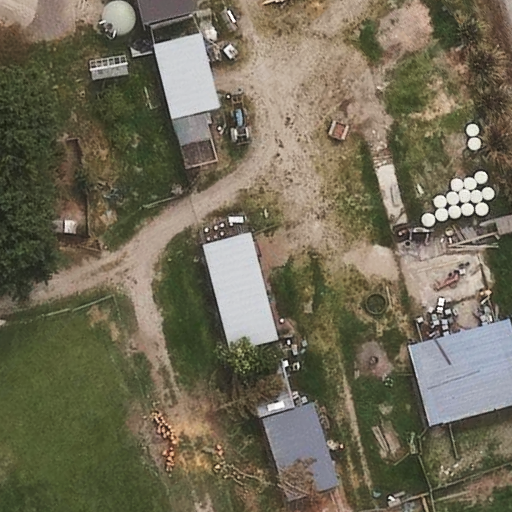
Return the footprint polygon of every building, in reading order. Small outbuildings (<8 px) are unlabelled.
[(188,0),(140,0),(148,26),(193,14),(188,0)] [(152,42),(171,117),(183,167),(217,159),(204,109),(217,105),(198,30),(152,42)] [(251,234),(204,245),(228,349),(276,338),(251,234)] [(511,339),(506,318),(408,345),(430,425),(511,402),(511,339)] [(277,357),(243,367),(257,414),(291,404),(277,357)] [(310,403),(262,419),(290,503),(338,486),(310,403)]
